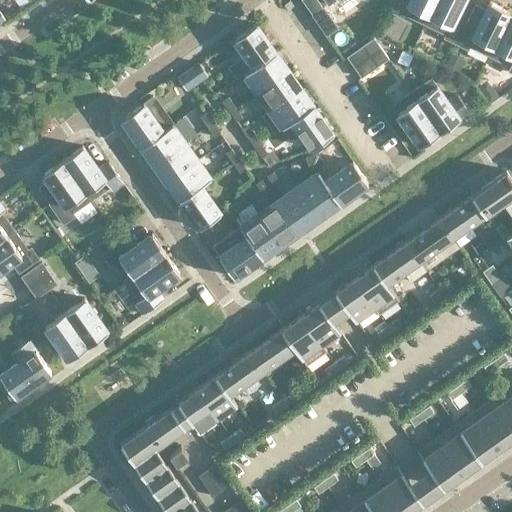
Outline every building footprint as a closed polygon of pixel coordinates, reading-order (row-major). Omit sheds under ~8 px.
[(396,0),(391,11),(403,16),(404,13),(425,23),(436,0),(396,0)] [(463,0),(436,0),(425,23),(446,34),(445,37),(456,43),(467,21),(455,16),(463,0)] [(490,1),(490,2),(478,27),(467,21),(456,43),(468,48),(469,45),(490,56),(511,12),(490,1)] [(323,7),(313,15),(327,34),(337,27),(323,7)] [(511,11),(511,12),(490,56),(510,65),(509,69),(511,70),(511,11)] [(256,23),(235,38),(249,58),(239,65),(245,73),(254,66),(255,67),(276,52),(256,23)] [(374,37),(364,45),(371,55),(381,48),(374,37)] [(389,58),(381,48),(371,55),(378,66),(389,58)] [(402,49),(398,58),(408,63),(412,53),(402,49)] [(289,69),(276,52),(255,67),(254,66),(245,73),(258,91),(289,69)] [(444,67),(458,73),(464,60),(450,54),(444,67)] [(200,63),(194,67),(202,77),(207,73),(200,63)] [(301,87),(289,69),(258,91),(270,109),(301,87)] [(192,84),(184,74),(178,78),(186,88),(192,84)] [(432,78),(412,91),(440,131),(470,111),(458,94),(448,101),(432,78)] [(314,105),(301,87),(270,109),(283,127),(293,120),(292,120),(314,105)] [(440,131),(412,91),(393,105),(421,145),(440,131)] [(496,93),(492,92),(488,95),(492,102),(499,97),(496,93)] [(228,96),(223,100),(230,111),(236,107),(228,96)] [(164,131),(163,130),(144,102),(122,118),(142,146),(164,131)] [(334,133),(314,105),(292,120),(293,120),(312,148),(334,133)] [(243,117),(236,107),(230,111),(237,121),(243,117)] [(214,122),(206,112),(200,116),(208,126),(214,122)] [(221,132),(214,122),(208,126),(215,137),(221,132)] [(186,142),(173,123),(163,130),(164,131),(142,146),(155,164),(186,142)] [(254,132),(248,136),(255,147),(261,142),(254,132)] [(198,159),(186,142),(155,164),(167,181),(198,159)] [(268,153),(261,142),(255,147),(262,157),(268,153)] [(83,145),(63,159),(91,199),(110,186),(112,189),(123,181),(109,161),(99,169),(83,145)] [(239,158),(232,148),(226,152),(233,162),(239,158)] [(324,165),(319,152),(312,154),(317,167),(324,165)] [(317,167),(312,154),(306,157),(311,170),(317,167)] [(246,168),(239,158),(233,162),(240,173),(246,168)] [(91,199),(63,159),(44,173),(60,196),(50,203),(64,223),(74,215),(72,213),(91,199)] [(211,178),(198,159),(167,181),(180,199),(201,184),(211,178)] [(368,182),(353,161),(325,180),(325,181),(340,202),(368,182)] [(511,177),(506,170),(481,188),(494,207),(501,202),(511,217),(511,177)] [(280,181),(273,171),(267,175),(274,186),(280,181)] [(325,180),(319,171),(300,183),(322,215),(340,202),(325,181),(325,180)] [(262,179),(256,183),(263,193),(269,189),(262,179)] [(322,215),(300,183),(282,196),(304,227),(322,215)] [(201,184),(180,199),(200,227),(221,212),(201,184)] [(494,207),(481,188),(472,194),(486,213),(494,207)] [(486,213),(472,194),(439,217),(453,237),(486,213)] [(299,231),(277,200),(258,213),(280,244),(299,231)] [(5,210),(0,202),(0,240),(15,230),(2,212),(5,210)] [(240,215),(232,204),(227,208),(234,219),(240,215)] [(234,219),(227,208),(221,212),(228,223),(234,219)] [(280,244),(258,213),(240,226),(247,236),(248,235),(263,256),(280,244)] [(453,237),(439,217),(406,241),(419,260),(453,237)] [(503,238),(506,235),(509,233),(502,223),(496,228),(503,238)] [(247,236),(240,226),(212,245),(234,276),(263,256),(248,235),(247,236)] [(28,249),(15,230),(0,240),(0,269),(12,261),(19,272),(39,258),(31,247),(28,249)] [(152,233),(152,234),(129,250),(122,239),(102,253),(110,264),(113,262),(126,281),(166,253),(152,233)] [(419,260),(406,241),(373,264),(386,283),(387,283),(419,260)] [(93,263),(86,253),(75,260),(82,270),(93,263)] [(180,272),(166,253),(126,281),(139,299),(136,301),(144,312),(164,299),(157,288),(180,272)] [(22,276),(29,286),(49,272),(42,262),(22,276)] [(386,283),(373,264),(354,277),(375,307),(379,313),(399,300),(387,283),(386,283)] [(492,264),(483,271),(487,278),(497,271),(492,264)] [(502,277),(497,271),(487,278),(492,284),(502,277)] [(56,283),(49,272),(29,286),(37,297),(56,283)] [(375,307),(354,277),(335,291),(356,321),(375,307)] [(449,281),(439,288),(444,295),(454,288),(449,281)] [(444,295),(439,288),(429,295),(434,302),(444,295)] [(85,298),(65,311),(88,344),(108,331),(85,298)] [(341,331),(320,301),(300,315),(321,345),(341,331)] [(88,344),(65,311),(46,325),(69,358),(88,344)] [(326,351),(321,345),(300,315),(282,328),(295,347),(295,348),(307,365),(326,351)] [(125,318),(121,317),(117,319),(122,326),(128,322),(125,318)] [(397,318),(387,325),(392,331),(402,324),(397,318)] [(392,331),(387,325),(378,332),(382,338),(392,331)] [(295,347),(282,328),(249,351),(262,371),(295,348),(295,347)] [(51,371),(29,339),(13,351),(20,361),(0,374),(0,383),(11,399),(51,371)] [(262,371),(249,351),(216,375),(229,394),(230,393),(262,371)] [(508,359),(504,352),(494,359),(498,366),(508,359)] [(344,355),(334,362),(339,369),(348,362),(344,355)] [(498,366),(494,359),(484,366),(489,373),(498,366)] [(339,369),(334,362),(324,369),(329,376),(339,369)] [(229,394),(216,375),(197,388),(218,417),(237,404),(230,393),(229,394)] [(471,385),(466,379),(457,386),(461,392),(471,385)] [(511,385),(511,384),(493,397),(511,424),(511,385)] [(461,392),(457,386),(447,393),(451,399),(461,392)] [(218,417),(197,388),(178,401),(198,431),(218,417)] [(292,392),(282,399),(287,405),(297,398),(292,392)] [(511,438),(511,424),(493,397),(474,410),(500,447),(511,438)] [(287,405),(282,399),(272,406),(277,412),(287,405)] [(434,412),(429,405),(419,412),(424,418),(434,412)] [(185,425),(172,406),(120,442),(133,460),(155,445),(156,446),(161,442),(174,433),(185,425)] [(500,447),(474,410),(455,424),(481,460),(500,447)] [(424,418),(419,412),(409,419),(414,425),(424,418)] [(481,460),(455,424),(437,437),(462,473),(481,460)] [(240,428),(230,435),(235,442),(245,435),(240,428)] [(235,442),(230,435),(221,442),(225,449),(235,442)] [(462,473),(437,437),(417,450),(443,487),(462,473)] [(169,454),(161,442),(156,446),(155,445),(133,460),(169,511),(204,511),(209,509),(176,464),(189,455),(181,445),(169,454)] [(375,453),(371,446),(361,453),(365,460),(375,453)] [(365,460),(361,453),(351,460),(356,467),(365,460)] [(407,511),(423,501),(398,464),(378,478),(402,511),(407,511)] [(338,479),(333,472),(324,479),(328,486),(338,479)] [(402,511),(378,478),(360,491),(374,511),(402,511)] [(328,486),(324,479),(314,486),(318,493),(328,486)] [(374,511),(360,491),(341,504),(346,511),(374,511)] [(291,511),(301,505),(296,499),(286,506),(290,511),(291,511)]
